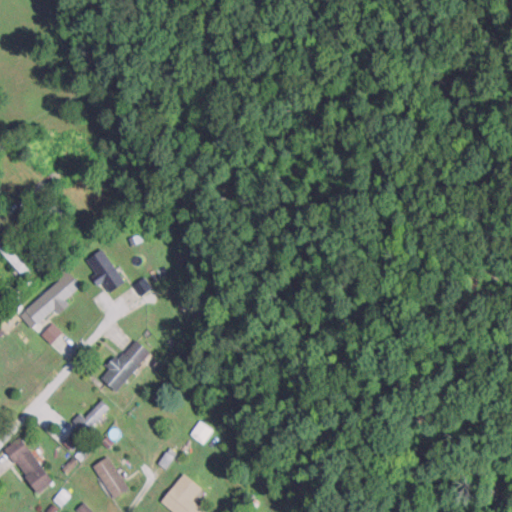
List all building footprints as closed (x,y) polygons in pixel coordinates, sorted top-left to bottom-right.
[(42,171),(68,157),(52,128),(27,142),(42,171)] [(0,251),(24,278),(30,272),(2,241),(0,242),(0,251)] [(84,261),(108,294),(124,282),(100,248),(84,261)] [(37,325),(70,293),(57,280),(24,312),(37,325)] [(149,353),(134,339),(117,359),(115,358),(98,377),(115,392),(149,353)] [(203,444),(212,430),(199,421),(190,435),(203,444)] [(35,493),(50,483),(21,438),(5,448),(35,493)] [(92,467),(116,500),(131,490),(106,456),(92,467)] [(205,511),(192,500),(201,489),(183,474),(159,502),(171,511),(205,511)]
